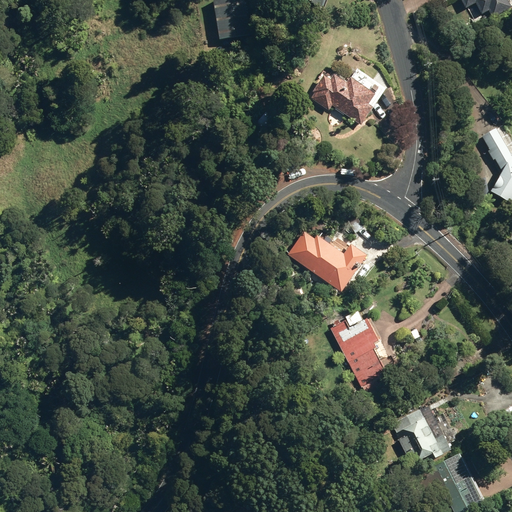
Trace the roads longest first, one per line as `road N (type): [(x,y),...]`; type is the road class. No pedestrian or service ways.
road 1 (tertiary): [(399,209),(327,183),(269,208),(240,258),(204,397),(154,511)]
road 2 (residential): [(387,0),(418,113),(418,150),(399,209)]
road 3 (tertiary): [(511,326),(465,266),(399,209)]
